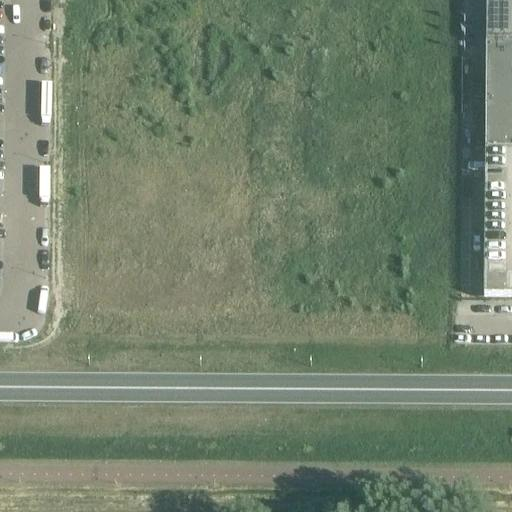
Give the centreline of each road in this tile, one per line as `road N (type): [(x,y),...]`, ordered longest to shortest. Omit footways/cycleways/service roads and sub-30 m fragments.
road 1 (secondary): [(0,385),(511,389)]
road 2 (unclassified): [(0,326),(18,323),(23,287),(27,0)]
